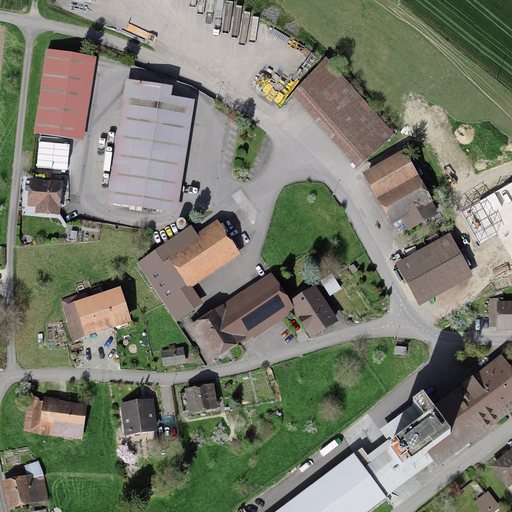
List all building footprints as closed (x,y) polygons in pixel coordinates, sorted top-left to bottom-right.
[(31,135),(78,142),(91,56),(44,49),(31,135)] [(329,62),(302,87),(371,161),(398,136),(329,62)] [(114,206),(184,216),(201,100),(181,97),(182,88),(133,81),(114,206)] [(429,204),(419,188),(401,156),(367,176),(385,207),(393,221),(404,215),(412,228),(435,215),(429,204)] [(60,182),(32,179),(30,205),(44,206),(44,213),(53,214),(58,214),(60,182)] [(466,231),(476,250),(511,231),(511,220),(510,217),(511,215),(511,195),(502,201),(507,209),(466,231)] [(53,214),(46,219),(54,231),(65,224),(58,214),(53,214)] [(135,261),(175,323),(204,305),(189,281),(238,250),(220,221),(206,230),(208,235),(199,241),(190,226),(135,261)] [(449,239),(399,265),(416,298),(467,272),(449,239)] [(212,362),(294,306),(270,272),(189,328),(212,362)] [(333,322),(313,290),(294,301),(314,334),(333,322)] [(86,292),(60,301),(73,337),(129,318),(121,294),(90,304),(86,292)] [(511,299),(492,300),(493,329),(511,328),(511,299)] [(184,345),(160,350),(163,367),(188,362),(184,345)] [(434,412),(392,444),(411,468),(429,454),(437,464),(470,440),(466,435),(511,399),(511,370),(500,354),(430,407),(434,412)] [(222,413),(217,385),(187,391),(192,419),(222,413)] [(90,440),(95,402),(35,394),(30,432),(90,440)] [(162,403),(130,406),(133,438),(165,434),(162,403)] [(386,499),(404,486),(377,451),(368,459),(362,450),(279,511),(371,511),(387,500),(386,499)] [(511,457),(494,471),(511,494),(511,457)] [(26,478),(1,483),(8,511),(48,502),(44,475),(39,462),(25,466),(26,478)] [(154,494),(151,488),(142,494),(145,499),(154,494)] [(491,511),(499,505),(489,493),(479,502),(487,511),(491,511)]
